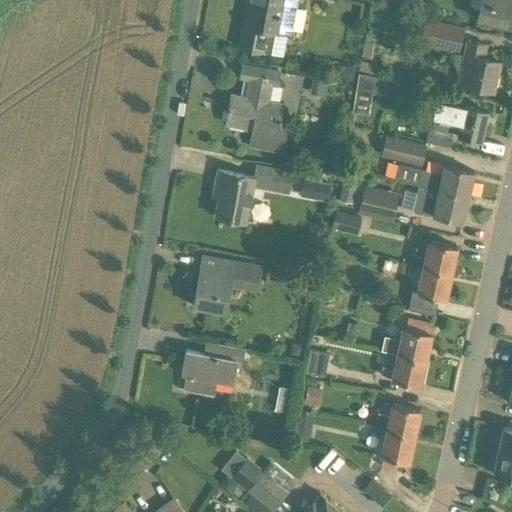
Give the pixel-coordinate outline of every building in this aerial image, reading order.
[(248,0),(252,1),(247,25),(243,24),(239,46),(262,51),(262,52),(270,53),(275,31),(289,34),(295,0),(248,0)] [(506,24),(511,0),(480,0),(477,18),(506,24)] [(405,15),(407,8),(384,3),(382,10),(405,15)] [(458,50),(463,26),(424,17),(419,42),(458,50)] [(492,90),(499,60),(483,58),(486,43),(468,39),(458,83),(492,90)] [(360,60),(358,70),(378,75),(381,65),(360,60)] [(276,84),(279,71),(242,64),(240,77),(249,78),(246,96),(231,93),(225,123),(252,128),(249,145),(281,152),(286,127),(279,125),(283,103),(268,100),(271,83),(276,84)] [(391,99),(394,82),(358,76),(351,114),(368,118),(371,96),(391,99)] [(312,80),(308,96),(324,99),(327,83),(312,80)] [(481,139),(488,110),(464,105),(465,102),(431,93),(425,116),(431,117),(425,142),(448,148),(453,131),(457,133),(457,134),(481,139)] [(421,165),(426,144),(385,134),(380,155),(421,165)] [(418,184),(468,195),(474,170),(444,163),(441,173),(398,163),(395,179),(418,184)] [(246,222),(253,186),(288,192),(292,171),(255,164),(253,175),(217,169),(213,187),(219,188),(214,216),(246,222)] [(352,203),(358,174),(344,171),(338,200),(352,203)] [(303,178),(300,196),(327,201),(330,183),(303,178)] [(392,220),(398,192),(364,184),(357,212),(392,220)] [(462,220),(468,195),(418,184),(412,209),(432,213),(462,220)] [(356,233),(361,216),(334,209),(330,226),(356,233)] [(422,265),(451,272),(457,245),(428,239),(428,241),(416,238),(414,249),(425,251),(422,265)] [(257,289),(261,265),(234,260),(201,254),(193,305),(225,311),(230,284),(257,289)] [(407,264),(398,262),(396,271),(405,273),(407,264)] [(434,315),(438,297),(446,298),(451,272),(422,265),(417,290),(412,289),(407,309),(434,315)] [(432,332),(431,332),(433,323),(407,317),(405,326),(402,325),(399,338),(384,335),(381,350),(396,353),(396,352),(426,359),(432,332)] [(297,343),(290,348),(289,354),(301,356),(303,344),(297,343)] [(217,355),(185,349),(181,371),(186,372),(182,388),(213,394),(217,377),(233,380),(235,367),(239,368),(243,348),(219,344),(217,355)] [(324,376),(328,352),(309,349),(305,372),(324,376)] [(420,385),(426,359),(396,352),(396,353),(393,366),(382,364),(380,375),(391,377),(390,379),(420,385)] [(316,405),(319,388),(307,385),(304,403),(316,405)] [(291,391),(278,389),(274,413),(287,415),(291,391)] [(386,428),(415,435),(420,408),(392,402),(391,404),(379,402),(377,412),(389,415),(386,428)] [(313,418),(297,415),(292,440),(308,443),(313,418)] [(502,426),(497,449),(511,452),(511,427),(502,425),(502,426)] [(409,461),(415,435),(386,428),(380,455),(383,456),(381,466),(394,469),(396,458),(409,461)] [(139,465),(157,442),(147,435),(130,457),(139,465)] [(511,452),(497,449),(492,473),(511,477),(511,452)] [(254,511),(270,511),(272,510),(272,511),(296,482),(270,460),(262,470),(246,457),(229,478),(246,491),(239,500),(254,511)] [(392,496),(372,481),(362,493),(382,508),(392,496)] [(342,511),(343,511),(319,492),(303,511),(342,511)] [(182,511),(173,498),(153,511),(129,511),(123,502),(109,511),(182,511)]
